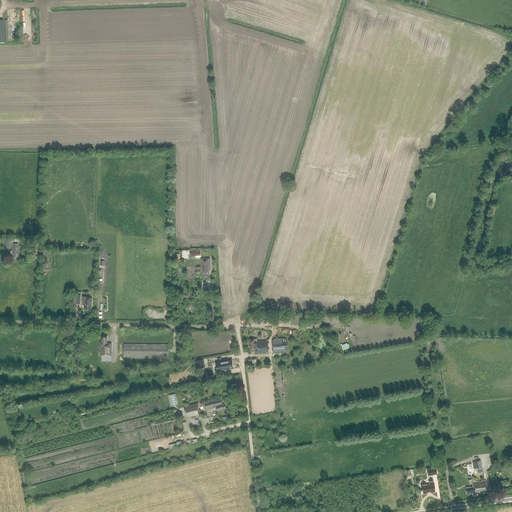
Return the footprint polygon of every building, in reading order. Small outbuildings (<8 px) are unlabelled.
[(18,243),(12,242),(12,239),(5,239),(5,247),(12,247),(11,251),(10,251),(10,253),(12,253),(12,257),(20,257),(20,253),(18,253),(18,243)] [(209,270),(210,270),(210,259),(200,260),(201,270),(200,270),(200,273),(203,273),(203,276),(208,276),(209,270)] [(80,304),(80,295),(72,295),(71,303),(80,304)] [(83,297),(83,302),(82,304),(84,304),(84,308),(91,308),(92,299),(88,298),(88,297),(83,297)] [(290,316),(278,315),(277,323),(290,324),(290,316)] [(111,356),(111,344),(107,343),(107,338),(101,338),(101,342),(100,342),(99,356),(111,356)] [(274,340),(272,340),(273,345),(273,350),(273,353),(283,353),(287,352),(287,339),(285,339),(285,338),(274,339),(274,340)] [(255,354),(268,353),(267,341),(258,341),(258,342),(257,342),(256,339),(249,340),(249,350),(255,349),(255,354)] [(169,347),(167,344),(124,343),(124,357),(129,357),(129,354),(128,354),(126,351),(136,351),(136,356),(140,356),(140,355),(143,355),(143,356),(153,356),(153,354),(154,356),(155,356),(158,354),(158,350),(164,350),(164,349),(168,349),(167,348),(169,347)] [(233,359),(216,362),(217,368),(227,370),(234,369),(233,359)] [(204,360),(195,361),(196,369),(205,367),(204,360)] [(168,395),(171,406),(179,404),(176,393),(168,395)] [(217,411),(225,408),(224,404),(222,405),(221,400),(216,401),(216,400),(205,403),(206,410),(216,407),(217,411)] [(183,407),(185,413),(198,410),(196,404),(183,407)] [(178,436),(169,439),(171,447),(181,444),(180,443),(183,442),(182,438),(179,439),(178,436)] [(435,491),(434,484),(433,481),(429,481),(429,484),(426,485),(426,484),(422,485),(422,486),(421,486),(422,493),(423,493),(423,494),(427,493),(427,492),(431,492),(431,493),(435,492),(435,491)] [(473,487),(466,488),(467,494),(473,493),(473,496),(477,495),(477,494),(487,493),(486,481),(480,482),(481,483),(480,483),(479,482),(473,483),(473,487)]
